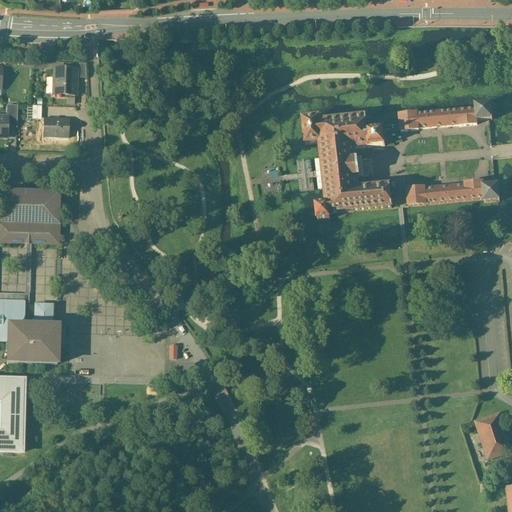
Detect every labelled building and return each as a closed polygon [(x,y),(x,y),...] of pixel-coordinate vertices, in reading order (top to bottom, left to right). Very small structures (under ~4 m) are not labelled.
[(85,64),(76,64),(75,70),(76,79),(86,79),(85,64)] [(75,70),(54,70),(53,96),(76,96),(76,79),(75,70)] [(475,109),(399,117),(401,133),(419,131),(418,130),(459,126),(459,127),(477,126),(477,122),(492,120),(490,105),(475,106),(476,110),(475,110),(475,109)] [(17,106),(7,106),(6,119),(7,119),(7,125),(17,125),(17,106)] [(41,107),(27,107),(27,120),(41,120),(41,107)] [(366,118),(320,123),(319,118),(303,120),(305,145),(319,144),(326,206),(316,207),(318,221),(330,220),(329,214),(392,208),(389,186),(358,190),(357,179),(359,179),(358,161),(355,161),(354,150),(385,147),(383,131),(367,133),(366,118)] [(69,120),(43,120),(42,138),(68,139),(69,120)] [(297,177),(299,193),(314,191),(313,176),(310,157),(295,159),(297,177)] [(424,189),(407,190),(408,207),(484,200),(484,203),(499,201),(498,186),(483,187),(482,183),(465,185),(465,186),(424,190),(424,189)] [(60,193),(0,191),(0,244),(59,246),(60,193)] [(0,344),(6,344),(6,326),(24,326),(24,303),(0,301),(0,344)] [(24,326),(6,326),(6,344),(5,367),(58,368),(59,327),(24,326)] [(26,381),(0,380),(0,457),(24,458),(26,381)] [(511,448),(500,414),(474,423),(487,462),(511,453),(511,448)]
